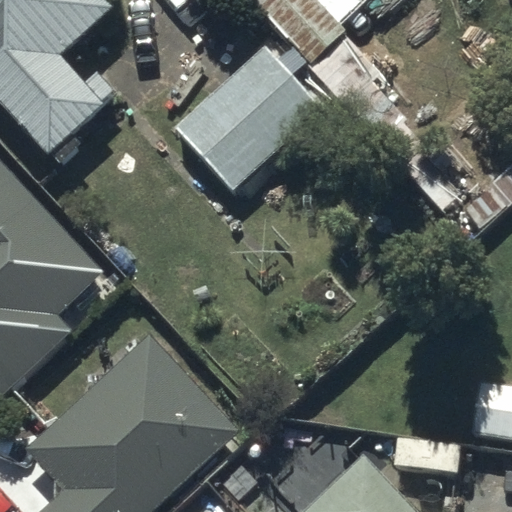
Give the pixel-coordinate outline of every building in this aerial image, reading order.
[(0,0),(0,119),(53,178),(110,126),(106,122),(120,110),(101,90),(87,103),(66,80),(119,32),(90,0),(0,0)] [(373,82),(379,76),(308,0),(244,0),(404,172),(425,152),(402,128),(409,121),(373,82)] [(180,148),(235,208),(324,127),(269,67),(180,148)] [(0,417),(0,418),(75,349),(61,334),(107,291),(0,175),(0,417)] [(66,511),(178,511),(243,453),(153,354),(31,466),(70,509),(66,511)] [(511,402),(482,399),(477,449),(511,452),(511,402)] [(405,511),(369,474),(328,511),(405,511)]
